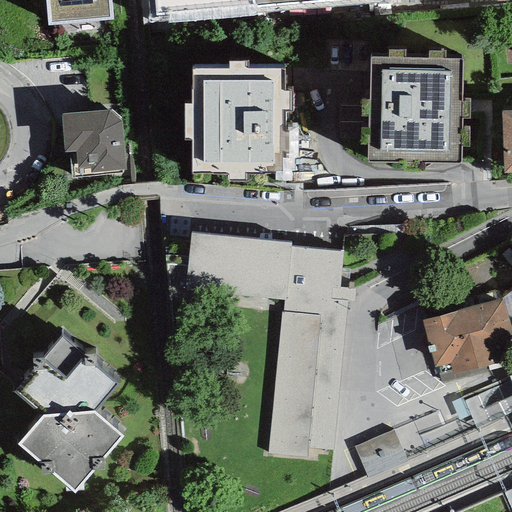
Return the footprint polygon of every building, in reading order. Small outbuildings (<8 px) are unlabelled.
[(44,0),(47,25),(112,19),(110,0),(44,0)] [(155,0),(156,15),(345,0),(155,0)] [(462,60),(371,58),(369,162),(460,164),(462,60)] [(281,69),(192,69),(193,173),(282,173),(281,69)] [(122,171),(126,170),(122,121),(109,110),(61,114),(64,153),(68,152),(71,178),(123,174),(122,171)] [(511,111),(501,112),(503,173),(511,172),(511,111)] [(267,454),(307,458),(308,448),(332,451),(346,301),(354,301),(355,288),(340,287),(343,251),(291,246),(292,243),(191,234),(184,293),(283,301),(283,311),(281,311),(267,454)] [(422,320),(434,367),(450,363),(453,374),(502,361),(498,349),(511,345),(511,333),(502,298),(422,320)] [(104,461),(123,436),(94,412),(117,386),(94,367),(95,355),(84,355),(61,337),(44,359),(32,359),(33,370),(14,393),(42,415),(17,445),(40,466),(41,475),(51,474),(66,487),(65,492),(71,491),(74,494),(77,491),(84,490),(83,485),(94,471),(103,470),(104,461)] [(394,430),(354,447),(367,476),(368,478),(407,462),(405,458),(394,430)]
